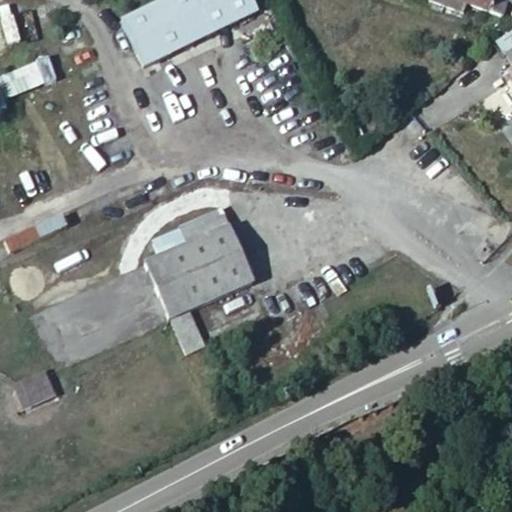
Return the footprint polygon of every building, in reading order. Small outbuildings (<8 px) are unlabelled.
[(138,0),(145,16),(153,37),(210,15),(203,0),(187,0),(165,9),(161,0),(138,0)] [(427,0),(426,3),(460,15),(465,4),(500,18),(509,1),(507,0),(427,0)] [(511,27),(498,39),(508,53),(511,49),(511,27)] [(0,104),(56,82),(46,59),(0,77),(0,104)] [(191,257),(194,262),(170,273),(153,280),(177,332),(197,323),(258,295),(225,222),(184,240),(191,257)] [(160,251),(170,273),(194,262),(191,257),(184,240),(160,251)] [(177,332),(187,355),(207,346),(197,323),(177,332)] [(23,412),(55,397),(44,372),(11,387),(23,412)]
